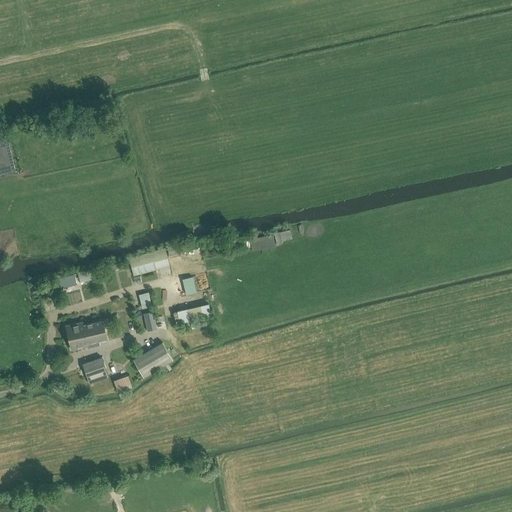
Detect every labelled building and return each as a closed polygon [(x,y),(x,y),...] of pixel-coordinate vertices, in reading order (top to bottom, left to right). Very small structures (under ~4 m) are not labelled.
[(104,108),(91,109),(93,118),(105,116),(104,108)] [(290,229),(274,233),(277,245),(282,243),(282,242),(292,239),(290,229)] [(252,252),(275,247),(273,235),(250,240),(252,252)] [(169,255),(181,253),(179,246),(168,249),(169,255)] [(150,252),(129,257),(134,276),(156,270),(170,266),(165,247),(150,252)] [(109,273),(122,270),(121,261),(107,264),(109,273)] [(80,283),(99,278),(96,268),(78,273),(80,283)] [(74,275),(59,279),(61,289),(77,285),(74,275)] [(197,292),(193,277),(182,279),(186,295),(197,292)] [(152,307),(149,292),(139,295),(143,309),(152,307)] [(209,304),(177,311),(180,323),(212,316),(209,304)] [(147,331),(156,329),(152,312),(143,314),(147,331)] [(66,326),(69,338),(105,330),(103,321),(80,326),(79,323),(66,326)] [(107,339),(105,330),(69,338),(71,350),(84,347),(84,344),(107,339)] [(173,360),(163,343),(133,360),(143,377),(173,360)] [(89,383),(108,377),(101,357),(82,364),(89,383)] [(128,375),(114,381),(118,392),(132,387),(128,375)]
